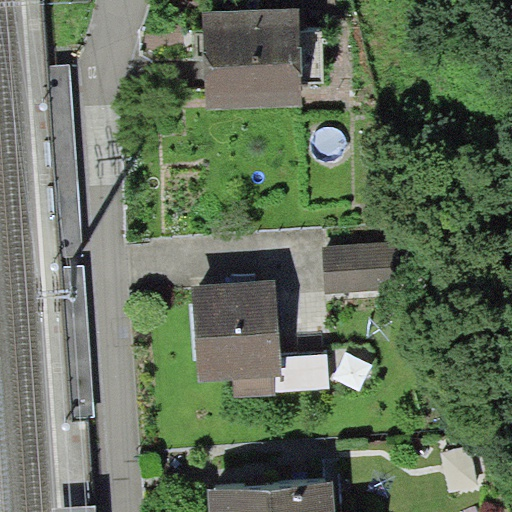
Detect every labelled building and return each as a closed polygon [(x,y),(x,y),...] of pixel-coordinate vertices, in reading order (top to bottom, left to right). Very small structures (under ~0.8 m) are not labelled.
[(289,5),(207,9),(212,96),(293,92),(289,5)] [(71,66),(49,68),(76,418),(98,417),(71,66)] [(397,243),(325,246),(327,284),(399,281),(397,243)] [(279,281),(194,286),(199,375),(284,371),(279,281)] [(336,511),(334,478),(214,486),(215,511),(336,511)]
